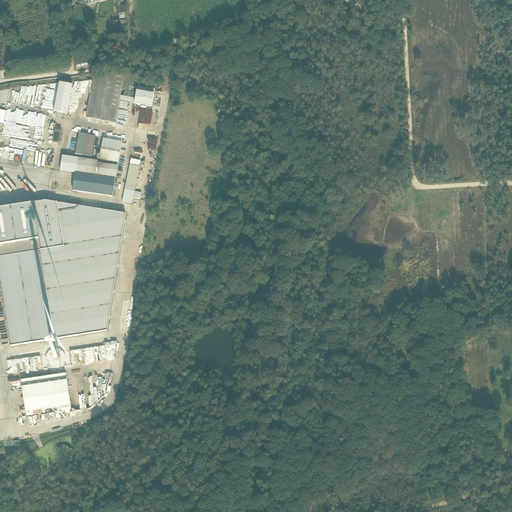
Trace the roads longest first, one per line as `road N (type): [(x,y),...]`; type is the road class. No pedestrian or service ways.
road 1 (track): [(348,0),(402,12),(414,182),(511,183)]
road 2 (track): [(0,82),(82,73),(287,0)]
road 3 (track): [(170,301),(201,296),(238,308),(252,411)]
road 4 (track): [(276,511),(252,411),(294,406)]
road 5 (track): [(238,308),(223,242),(250,213),(276,215)]
road 6 (track): [(82,511),(190,435)]
